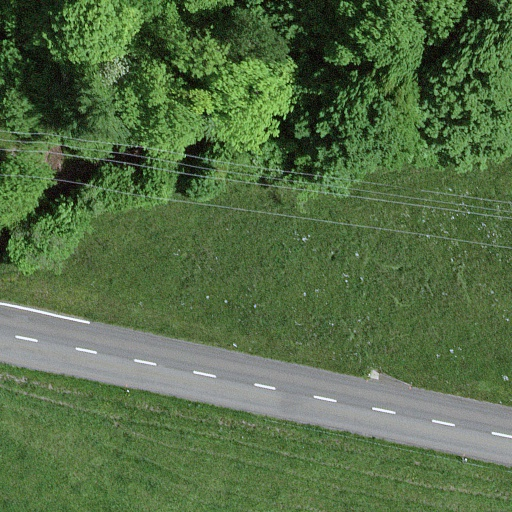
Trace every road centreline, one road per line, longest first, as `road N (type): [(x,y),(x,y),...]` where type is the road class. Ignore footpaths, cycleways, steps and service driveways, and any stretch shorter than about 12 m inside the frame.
road 1 (secondary): [(511,437),(0,329)]
road 2 (track): [(55,0),(47,38),(46,193),(0,223)]
